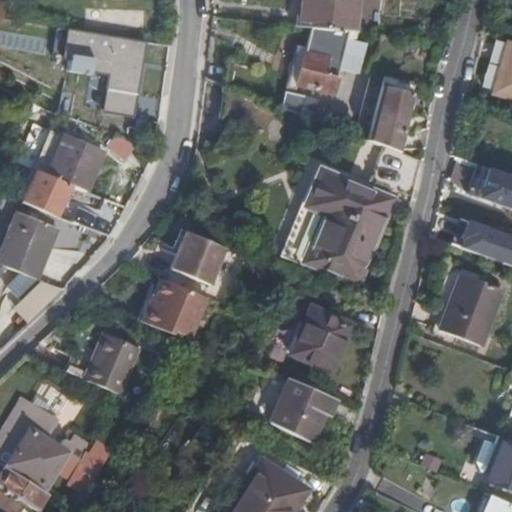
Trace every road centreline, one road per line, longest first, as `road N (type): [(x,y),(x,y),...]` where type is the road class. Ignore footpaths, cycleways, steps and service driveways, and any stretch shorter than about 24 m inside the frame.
road 1 (residential): [(351,511),(371,481),(384,383),(426,233),(475,0)]
road 2 (residential): [(0,368),(139,226),(166,187),(179,138)]
road 3 (residential): [(179,138),(195,0)]
